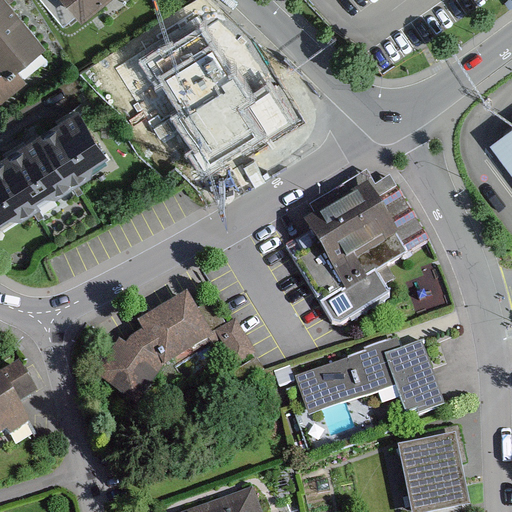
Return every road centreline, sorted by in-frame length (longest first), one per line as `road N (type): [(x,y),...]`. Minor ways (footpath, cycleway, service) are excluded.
road 1 (residential): [(499,511),(485,307),(470,260),(395,121)]
road 2 (residential): [(46,319),(395,121)]
road 3 (residential): [(90,511),(46,319)]
road 4 (residential): [(395,121),(358,106),(246,0)]
road 5 (residential): [(395,121),(511,37)]
